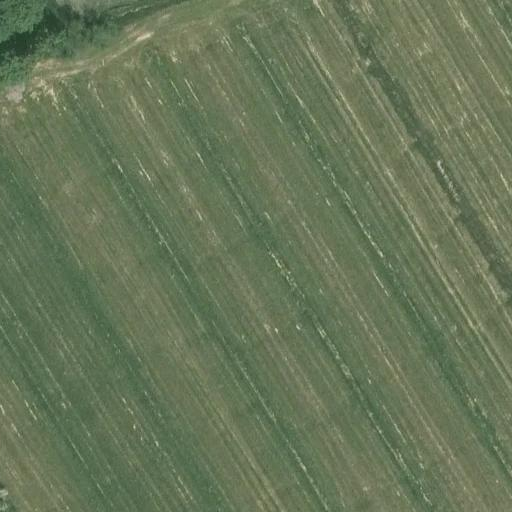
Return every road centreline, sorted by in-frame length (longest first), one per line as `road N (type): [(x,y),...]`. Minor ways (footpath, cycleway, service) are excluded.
road 1 (track): [(0,61),(274,511)]
road 2 (track): [(8,75),(188,0)]
